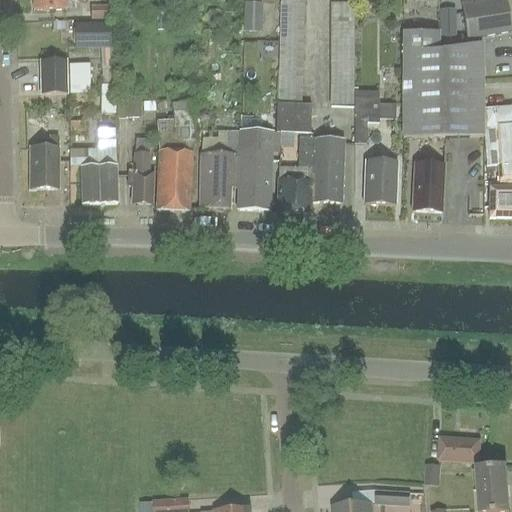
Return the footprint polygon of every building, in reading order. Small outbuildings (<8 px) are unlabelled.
[(87,1),(87,0),(33,0),(34,13),(66,12),(65,1),(87,1)] [(469,41),(511,33),(506,2),(492,5),(491,1),(463,6),(469,41)] [(281,3),(281,15),(303,15),(304,4),(281,3)] [(246,5),(245,33),(262,34),(263,6),(246,5)] [(332,17),(354,17),(354,6),(332,6),(332,17)] [(112,8),(92,8),(92,22),(112,22),(112,8)] [(127,8),(127,19),(138,19),(138,8),(127,8)] [(455,11),(442,12),(442,45),(456,45),(455,11)] [(303,27),(303,15),(281,15),(281,26),(303,27)] [(332,17),(332,29),(354,29),(354,17),(332,17)] [(75,26),(75,51),(111,51),(111,26),(75,26)] [(303,38),(303,27),(281,26),(280,38),(303,38)] [(354,29),(332,29),(332,40),(354,40),(354,29)] [(441,53),(441,35),(403,35),(403,140),(484,140),(484,45),(441,53)] [(303,50),(303,38),(280,38),(280,49),(303,50)] [(354,51),(354,40),(332,40),(332,51),(354,51)] [(302,61),(303,50),(280,49),(280,61),(302,61)] [(332,51),(332,63),(354,63),(354,51),(332,51)] [(302,73),(302,61),(280,61),(280,72),(302,73)] [(68,96),(67,63),(40,64),(41,97),(68,96)] [(332,63),(332,74),(354,74),(354,63),(332,63)] [(302,84),(302,73),(280,72),(279,84),(302,84)] [(332,74),(332,85),(354,85),(354,74),(332,74)] [(302,96),(302,84),(279,84),(279,95),(302,96)] [(354,85),(332,85),(332,97),(354,97),(354,85)] [(356,123),(355,146),(367,147),(368,130),(368,126),(380,126),(380,123),(397,122),(397,107),(379,107),(379,93),(355,94),(356,123)] [(302,96),(279,95),(279,107),(301,107),(302,96)] [(354,108),(354,97),(332,97),(332,108),(354,108)] [(118,98),(118,120),(141,120),(140,98),(118,98)] [(167,103),(156,104),(157,114),(168,113),(167,103)] [(194,155),(197,145),(194,105),(174,106),(175,124),(159,125),(161,155),(159,213),(179,214),(179,211),(183,211),(183,214),(191,215),(194,155)] [(279,107),(278,135),(241,134),(240,212),(272,213),(273,156),(281,156),(281,145),(295,145),(295,135),(311,136),(312,107),(301,107),(279,107)] [(511,109),(495,110),(485,111),(486,130),(485,130),(488,168),(499,167),(500,183),(505,183),(505,190),(491,189),(490,220),(511,220),(511,109)] [(117,206),(116,168),(115,132),(98,132),(99,169),(80,169),(81,207),(117,206)] [(240,133),(227,133),(226,158),(202,157),(200,211),(207,211),(207,208),(211,208),(211,211),(230,212),(231,190),(238,190),(240,133)] [(49,150),(31,150),(30,191),(59,191),(59,138),(49,138),(49,150)] [(312,216),(312,204),(314,140),(301,140),(300,171),(279,171),(278,215),(312,216)] [(312,204),(344,204),(346,141),(314,140),(312,204)] [(149,157),(150,143),(136,142),(136,156),(135,156),(134,174),(129,174),(128,189),(133,189),(133,203),(137,203),(137,207),(154,207),(155,175),(151,175),(152,157),(149,157)] [(399,162),(367,162),(366,206),(398,207),(399,162)] [(446,167),(416,165),(413,213),(443,215),(446,167)] [(481,445),(481,442),(441,440),(440,462),(480,464),(481,449),(480,449),(480,445),(481,445)] [(442,469),(427,468),(426,488),(441,489),(442,469)] [(478,472),(480,494),(509,491),(507,470),(508,470),(508,468),(477,470),(478,472)] [(510,511),(509,491),(480,494),(481,511),(510,511)] [(422,495),(377,493),(375,507),(411,509),(411,507),(422,507),(422,495)] [(154,504),(155,511),(190,511),(189,501),(154,504)]
